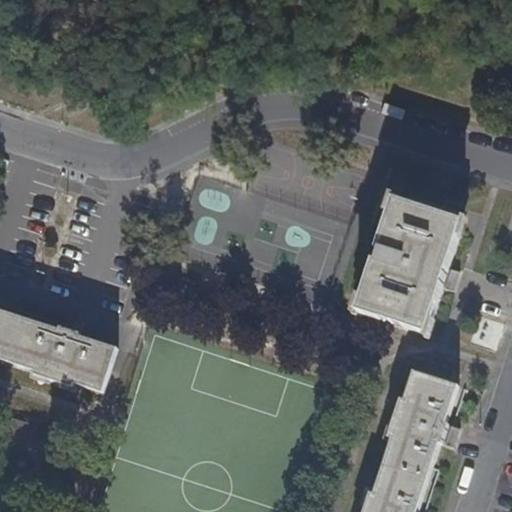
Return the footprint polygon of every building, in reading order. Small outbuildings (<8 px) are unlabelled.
[(448,273),(463,225),(395,203),(379,253),(382,254),(378,265),(375,265),(360,315),(428,337),(442,291),(448,273)] [(461,277),(448,273),(442,291),(456,295),(461,277)] [(117,350),(80,338),(62,332),(0,312),(0,359),(39,372),(38,376),(74,388),(75,384),(104,393),(117,350)] [(62,332),(80,338),(84,324),(66,318),(62,332)] [(418,511),(440,446),(446,427),(459,388),(415,374),(402,412),(399,411),(387,448),(390,449),(374,501),(371,500),(366,511),(418,511)] [(454,451),(460,432),(446,427),(440,446),(454,451)]
